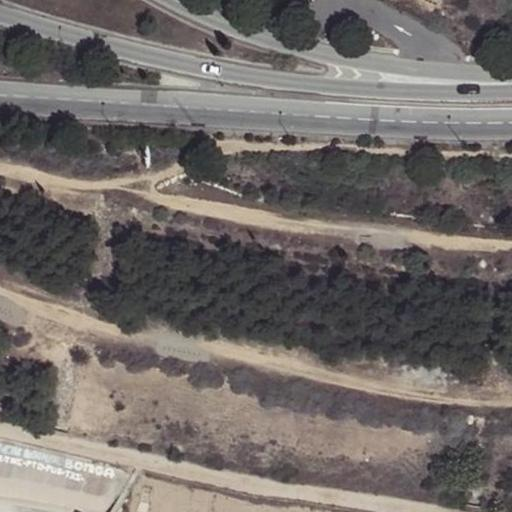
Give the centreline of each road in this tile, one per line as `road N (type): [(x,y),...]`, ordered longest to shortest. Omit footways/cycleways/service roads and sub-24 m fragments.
road 1 (tertiary): [(511,93),(271,87),(150,64),(0,21)]
road 2 (motorway): [(0,97),(511,127)]
road 3 (tertiary): [(511,75),(360,66),(264,41),(163,0)]
